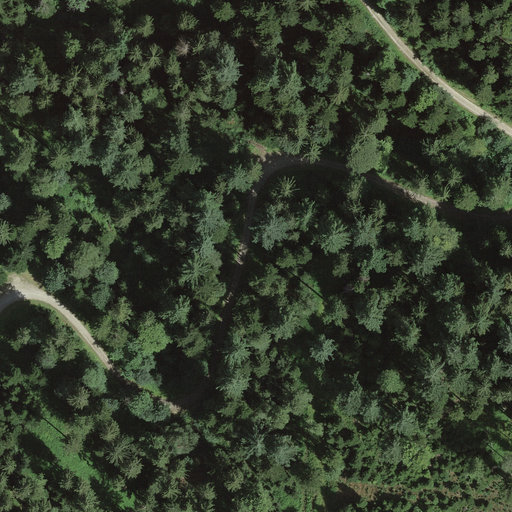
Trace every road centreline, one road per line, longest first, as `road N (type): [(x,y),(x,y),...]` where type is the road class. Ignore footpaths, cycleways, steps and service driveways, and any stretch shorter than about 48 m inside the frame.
road 1 (track): [(511,213),(459,210),(316,159),(271,165),(257,182),(208,376),(179,404),(134,389),(74,316),(44,295),(17,295),(0,307)]
road 2 (track): [(366,0),(412,57),(511,133)]
